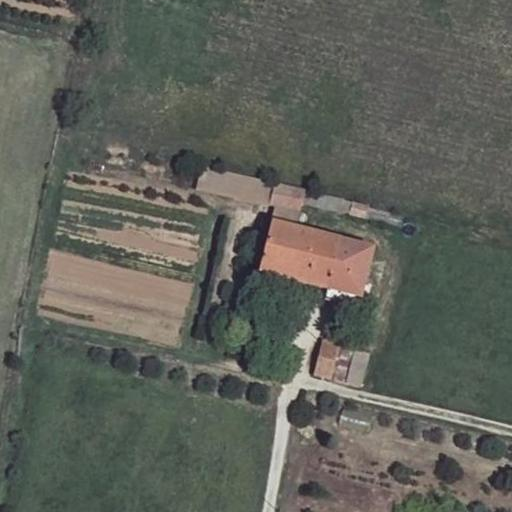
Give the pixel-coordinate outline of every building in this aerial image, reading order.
[(273,179),(208,165),(204,190),(266,204),(273,179)] [(307,192),(275,184),(272,204),(304,213),(307,192)] [(372,206),(353,203),(349,215),(369,222),(372,206)] [(279,218),(272,216),(270,222),(278,225),(279,218)] [(278,225),(270,222),(259,272),(328,291),(341,240),(278,225)] [(369,246),(341,240),(328,291),(358,295),(369,246)] [(358,348),(324,339),(316,377),(348,386),(358,348)] [(375,354),(358,348),(348,386),(368,391),(375,354)]
